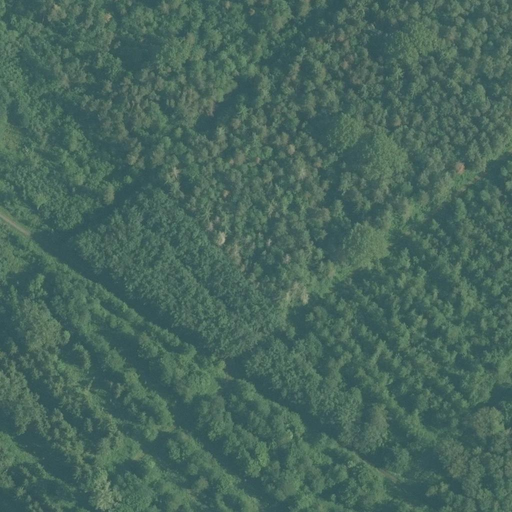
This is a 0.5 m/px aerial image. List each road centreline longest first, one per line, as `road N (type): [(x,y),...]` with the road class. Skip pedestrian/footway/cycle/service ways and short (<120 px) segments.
road 1 (track): [(234,373),(79,511)]
road 2 (track): [(378,252),(234,373)]
road 3 (track): [(511,149),(378,252)]
